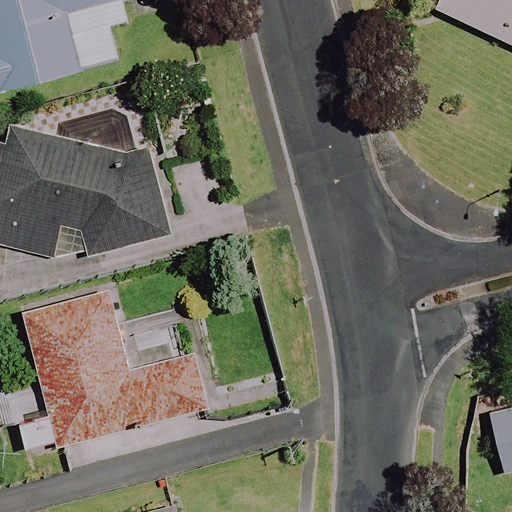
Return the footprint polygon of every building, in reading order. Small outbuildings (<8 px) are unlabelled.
[(109,0),(98,3),(97,0),(0,0),(0,90),(116,59),(106,25),(125,20),(119,0),(109,0)] [(511,0),(436,0),(432,11),(511,47),(511,0)] [(0,250),(62,262),(169,235),(169,151),(7,119),(2,148),(0,148),(0,250)] [(126,367),(108,289),(20,309),(44,413),(14,419),(22,453),(203,412),(190,353),(126,367)] [(511,403),(495,408),(511,468),(511,467),(511,403)] [(185,511),(182,501),(136,511),(185,511)]
